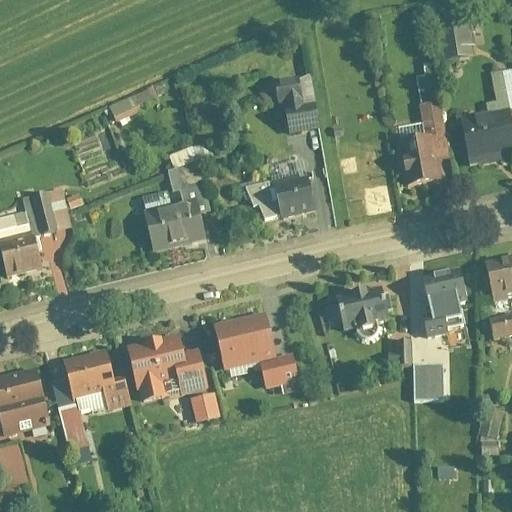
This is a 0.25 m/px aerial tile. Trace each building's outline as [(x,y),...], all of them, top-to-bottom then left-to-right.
[(435,27),(442,68),(476,62),(469,21),(435,27)] [(511,161),(511,77),(490,81),(496,114),(463,120),(472,170),(511,161)] [(450,163),(434,81),(415,85),(427,145),(399,150),(407,193),(440,187),(436,166),(450,163)] [(280,87),(288,137),(317,132),(309,82),(280,87)] [(198,170),(169,178),(178,214),(207,206),(198,170)] [(258,195),(266,229),(320,216),(311,182),(258,195)] [(23,210),(32,239),(0,249),(0,257),(9,284),(50,271),(42,245),(56,241),(44,204),(23,210)] [(151,223),(157,257),(212,247),(206,213),(151,223)] [(511,263),(488,269),(495,304),(511,300),(511,263)] [(422,283),(431,314),(469,303),(460,272),(422,283)] [(337,302),(343,337),(393,328),(387,292),(337,302)] [(511,318),(491,324),(496,345),(511,341),(511,318)] [(441,319),(425,324),(434,349),(449,344),(441,319)] [(296,360),(279,363),(270,324),(217,335),(226,378),(262,370),(268,396),(302,388),(296,360)] [(131,356),(143,409),(207,395),(195,341),(131,356)] [(393,377),(412,376),(430,375),(428,346),(411,347),(391,348),(393,377)] [(68,371),(81,422),(129,410),(116,359),(68,371)] [(0,387),(0,437),(2,444),(51,431),(37,377),(0,387)] [(67,384),(47,390),(66,456),(86,451),(67,384)] [(483,416),(478,445),(500,449),(505,420),(483,416)] [(11,493),(32,487),(21,451),(0,457),(11,493)] [(439,466),(439,487),(477,486),(477,466),(439,466)]
